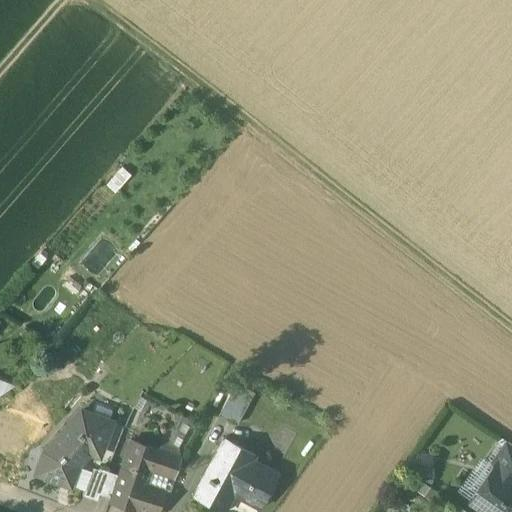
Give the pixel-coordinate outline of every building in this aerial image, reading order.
[(253,391),(235,382),(230,391),(248,401),(253,391)] [(248,401),(230,391),(218,414),(236,423),(248,401)] [(110,421),(80,410),(43,450),(35,472),(63,482),(70,462),(87,444),(100,449),(110,421)] [(254,453),(224,437),(193,494),(220,509),(231,487),(243,494),(241,497),(260,507),(279,473),(251,458),(254,453)] [(181,456),(129,439),(122,462),(147,471),(148,468),(167,474),(173,475),(175,476),(181,456)] [(511,444),(508,441),(493,462),(498,466),(499,464),(511,472),(511,444)] [(410,465),(422,474),(435,473),(434,450),(419,452),(410,465)] [(147,471),(122,462),(110,500),(135,508),(136,507),(143,483),(147,471)] [(498,466),(474,501),(490,511),(511,511),(511,472),(499,464),(498,466)] [(98,467),(96,471),(91,469),(82,495),(96,500),(107,470),(98,467)] [(173,475),(167,474),(162,489),(161,494),(166,496),(173,475)] [(162,489),(143,483),(136,507),(152,511),(154,511),(161,494),(162,489)]
